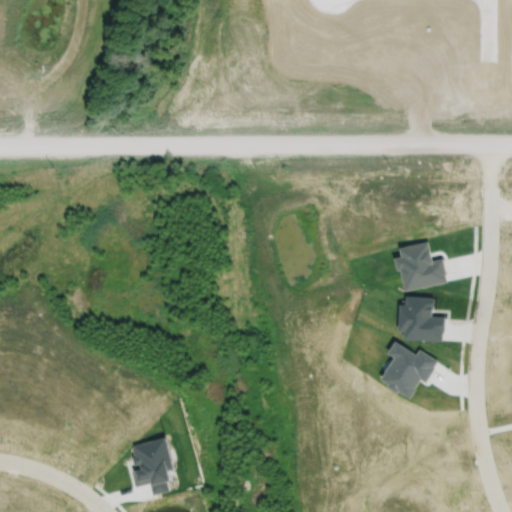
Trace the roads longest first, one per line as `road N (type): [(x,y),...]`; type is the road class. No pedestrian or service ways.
road 1 (residential): [(0,144),(491,144)]
road 2 (residential): [(510,511),(479,385),(491,144)]
road 3 (residential): [(491,144),(489,0)]
road 4 (residential): [(0,459),(67,480),(105,511)]
